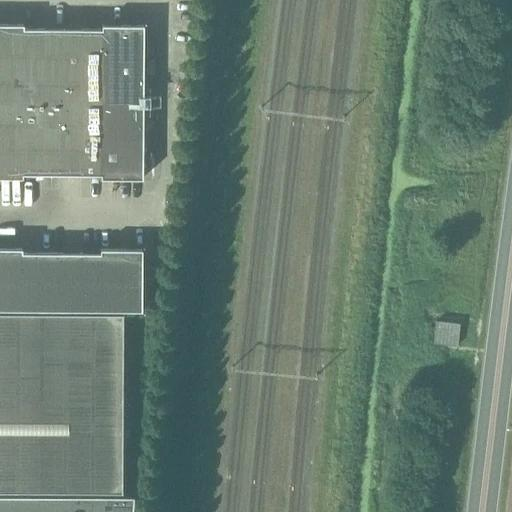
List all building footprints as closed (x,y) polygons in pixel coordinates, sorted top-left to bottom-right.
[(0,98),(22,99),(23,28),(23,24),(0,23),(0,98)] [(102,99),(102,25),(101,25),(101,29),(63,28),(62,99),(102,99)] [(142,100),(142,25),(102,25),(102,99),(142,100)] [(62,99),(63,28),(23,28),(22,99),(62,99)] [(0,177),(22,177),(22,173),(22,99),(0,98),(0,177)] [(61,174),(62,99),(22,99),(22,173),(61,174)] [(101,178),(102,99),(62,99),(61,174),(100,174),(100,178),(101,178)] [(141,178),(142,100),(102,99),(101,178),(141,178)] [(0,309),(20,310),(21,248),(0,248),(0,309)] [(80,310),(81,253),(21,252),(21,248),(20,310),(80,310)] [(141,310),(141,249),(99,249),(99,253),(81,253),(80,310),(141,310)] [(0,491),(121,492),(122,313),(0,312),(0,491)] [(456,346),(459,323),(436,320),(433,342),(456,346)] [(29,511),(30,496),(6,496),(5,511),(29,511)] [(54,511),(54,496),(30,496),(29,511),(54,511)] [(78,511),(78,496),(54,496),(54,511),(78,511)] [(102,511),(102,496),(78,496),(78,511),(102,511)] [(131,511),(133,496),(102,496),(102,511),(131,511)]
